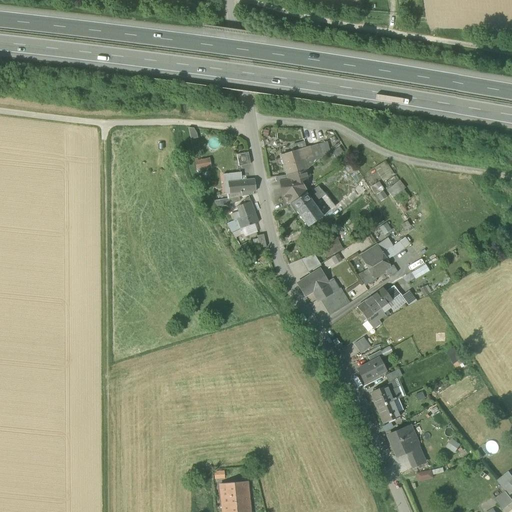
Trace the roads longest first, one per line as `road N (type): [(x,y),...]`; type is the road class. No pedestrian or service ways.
road 1 (track): [(511,178),(387,155),(332,127),(104,124),(0,111)]
road 2 (motorway): [(0,43),(511,116)]
road 3 (motorway): [(511,93),(0,21)]
road 4 (residential): [(245,93),(285,277),(361,400),(404,511)]
road 5 (track): [(104,124),(109,511)]
road 6 (track): [(242,0),(511,52)]
